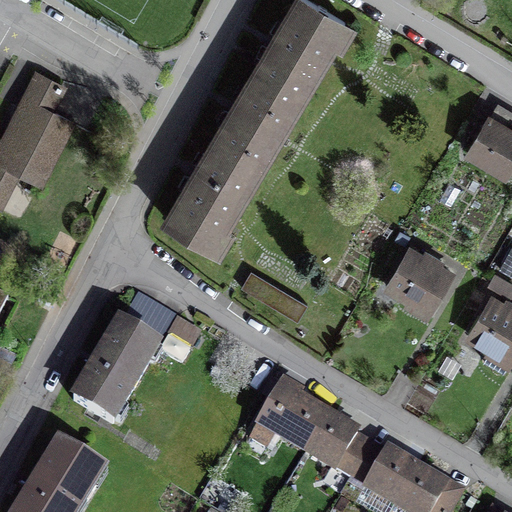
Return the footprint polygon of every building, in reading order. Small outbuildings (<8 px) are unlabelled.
[(212,248),(345,21),(309,0),(296,0),(273,40),(233,107),(195,172),(166,221),(212,248)] [(34,73),(0,135),(0,211),(1,212),(21,175),(38,184),(74,119),(50,106),(60,87),(34,73)] [(509,178),(511,173),(511,126),(489,112),(465,152),(509,178)] [(426,316),(452,274),(409,247),(382,289),(426,316)] [(511,249),(501,271),(511,276),(511,249)] [(248,293),(295,323),(308,303),(261,274),(248,293)] [(503,371),(511,357),(511,310),(492,299),(471,335),(492,347),(484,360),(503,371)] [(112,424),(158,345),(121,323),(74,403),(112,424)] [(451,511),(461,497),(280,390),(260,425),(408,511),(451,511)] [(76,511),(103,469),(59,443),(17,511),(76,511)]
